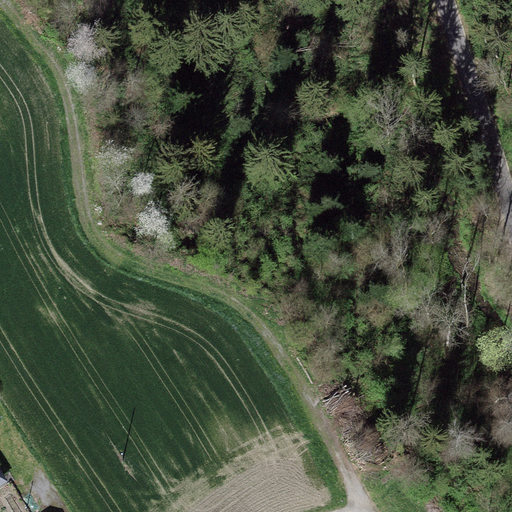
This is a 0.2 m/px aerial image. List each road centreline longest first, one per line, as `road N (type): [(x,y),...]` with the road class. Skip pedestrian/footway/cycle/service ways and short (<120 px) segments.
road 1 (track): [(361,511),(347,468),(276,345),(240,308),(130,263),(88,230),(63,92),(2,0)]
road 2 (unclassified): [(511,215),(445,0)]
